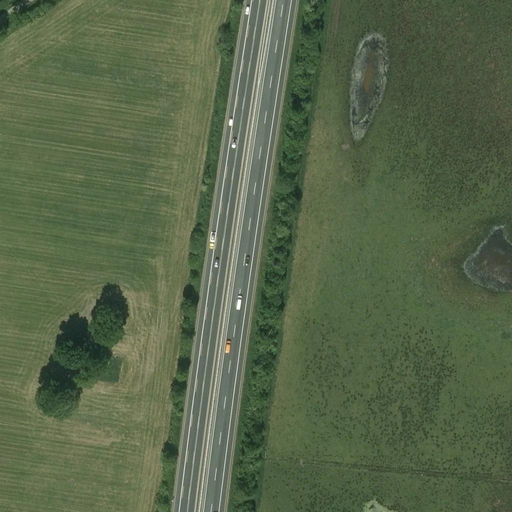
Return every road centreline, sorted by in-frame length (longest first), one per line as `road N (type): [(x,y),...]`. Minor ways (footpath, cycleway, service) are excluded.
road 1 (motorway): [(261,0),(189,511)]
road 2 (motorway): [(213,511),(285,0)]
